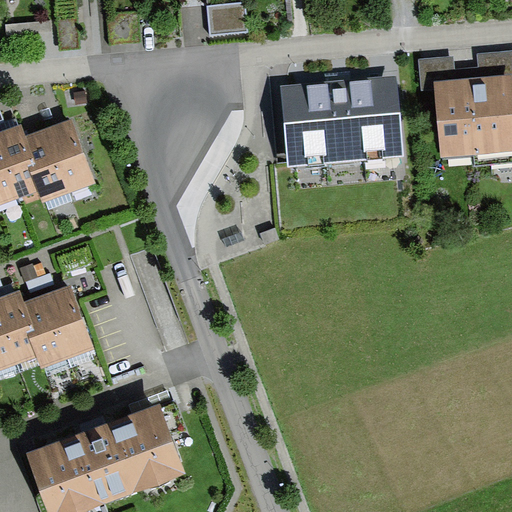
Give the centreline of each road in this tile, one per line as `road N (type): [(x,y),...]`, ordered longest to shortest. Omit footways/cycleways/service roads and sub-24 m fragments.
road 1 (residential): [(109,67),(511,32)]
road 2 (residential): [(274,511),(187,280)]
road 3 (residential): [(187,280),(109,67)]
